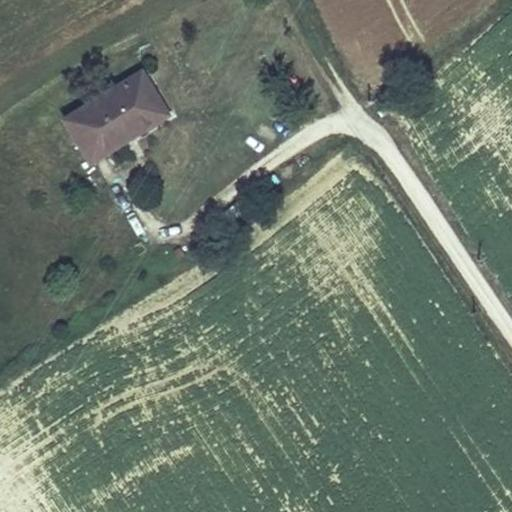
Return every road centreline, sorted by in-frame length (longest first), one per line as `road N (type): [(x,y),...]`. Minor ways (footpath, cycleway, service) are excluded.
road 1 (track): [(511,338),(381,144),(356,124),(318,122),(229,187)]
road 2 (track): [(356,124),(292,0)]
